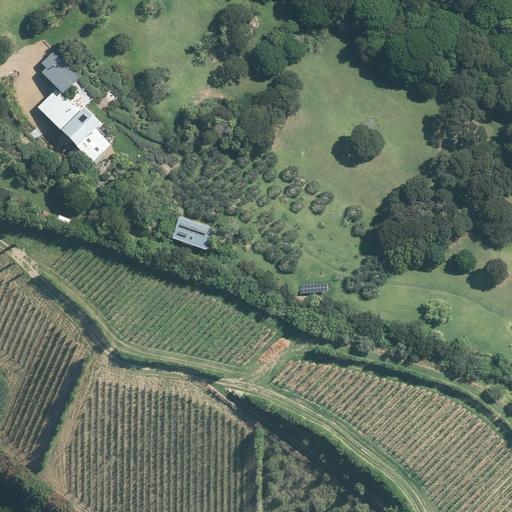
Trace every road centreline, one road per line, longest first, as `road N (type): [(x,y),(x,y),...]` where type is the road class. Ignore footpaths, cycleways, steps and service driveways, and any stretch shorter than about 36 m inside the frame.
road 1 (track): [(0,246),(91,327),(106,358),(235,384),(331,426),(408,489),(419,511)]
road 2 (track): [(511,423),(477,393),(359,353),(285,347),(260,370)]
